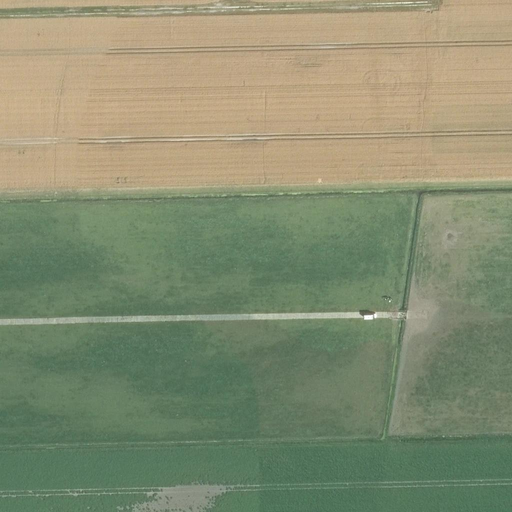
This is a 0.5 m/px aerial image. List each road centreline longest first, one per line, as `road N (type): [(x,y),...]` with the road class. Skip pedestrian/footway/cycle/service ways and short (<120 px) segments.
road 1 (track): [(0,17),(450,8)]
road 2 (track): [(427,319),(0,331)]
